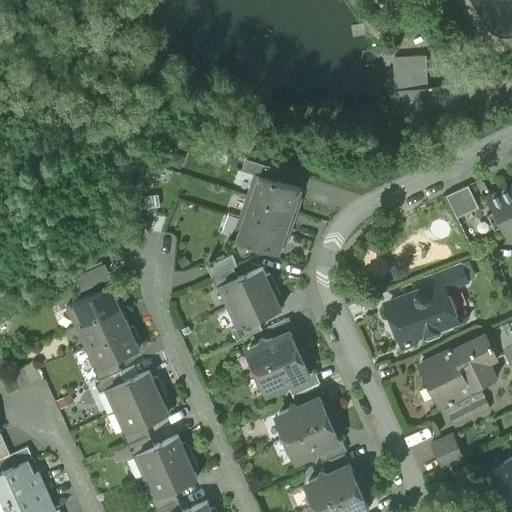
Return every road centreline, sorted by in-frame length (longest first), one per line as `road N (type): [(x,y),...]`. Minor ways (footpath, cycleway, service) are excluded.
road 1 (residential): [(511,131),(372,197),(331,246),(334,316),(416,511)]
road 2 (residential): [(250,511),(161,315),(148,240)]
road 3 (residential): [(95,511),(66,445),(34,408)]
